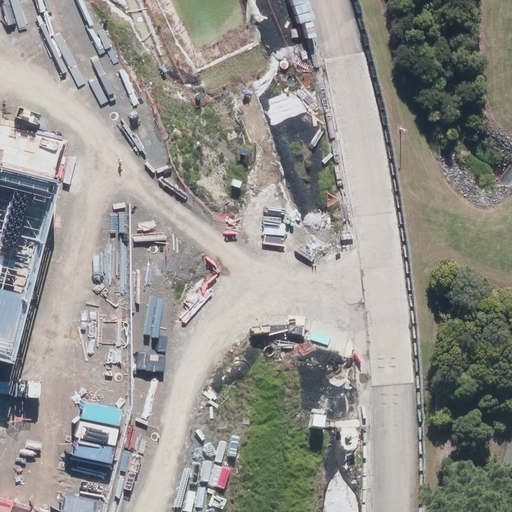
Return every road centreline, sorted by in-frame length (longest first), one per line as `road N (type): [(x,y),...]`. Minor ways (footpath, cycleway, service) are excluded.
road 1 (unknown): [(376,511),(379,411),(350,171),(315,0)]
road 2 (unknown): [(0,36),(272,304)]
road 3 (unknown): [(365,299),(231,307),(197,355),(162,491),(149,511)]
road 4 (unknown): [(109,144),(61,341),(10,450)]
